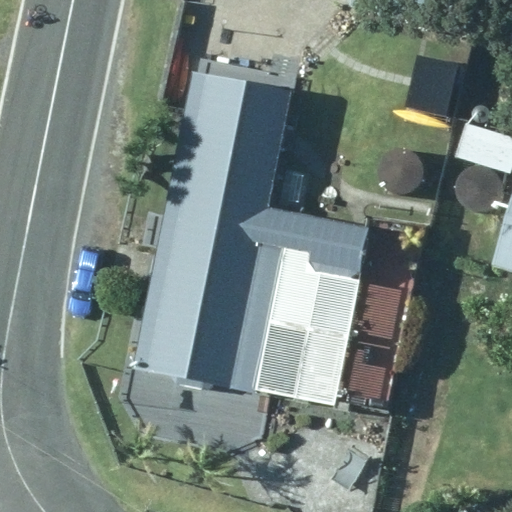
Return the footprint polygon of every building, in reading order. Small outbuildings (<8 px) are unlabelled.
[(420,0),(349,0),(349,6),(416,19),(420,0)] [(448,0),(441,29),(469,35),(479,0),(448,0)] [(489,41),(511,47),(511,3),(501,0),(489,41)] [(190,72),(130,367),(254,392),(283,249),(309,254),(306,263),(311,270),(357,280),(368,230),(266,208),(288,92),(190,72)] [(457,156),(503,168),(511,132),(511,130),(466,119),(457,156)] [(511,190),(488,268),(511,275),(511,190)]
